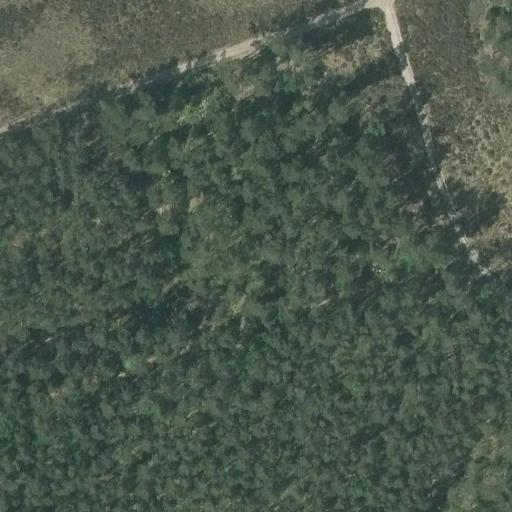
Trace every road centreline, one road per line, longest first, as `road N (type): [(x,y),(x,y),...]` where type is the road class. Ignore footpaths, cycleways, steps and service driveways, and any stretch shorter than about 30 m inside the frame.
road 1 (unknown): [(360,0),(0,137)]
road 2 (track): [(511,310),(458,263),(373,0)]
